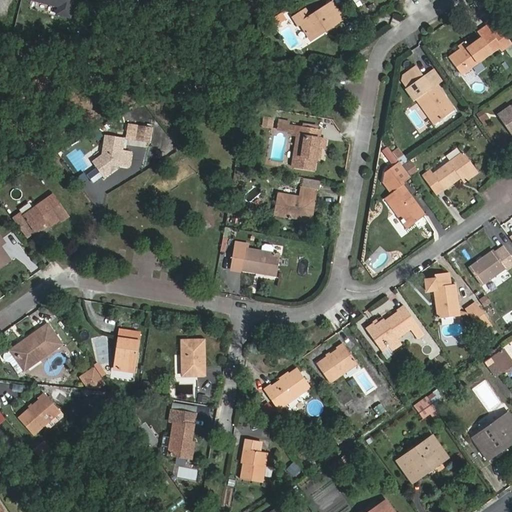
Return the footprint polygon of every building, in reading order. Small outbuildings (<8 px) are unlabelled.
[(34,0),(61,7),(60,14),(72,18),(76,0),(34,0)] [(325,6),(337,23),(343,19),(332,2),(325,6)] [(371,15),(379,9),(375,3),(367,9),(371,15)] [(328,29),(337,23),(325,6),(310,16),(306,9),(293,17),(299,25),(300,24),(309,37),(326,26),(328,29)] [(311,40),(328,29),(326,26),(309,37),(311,40)] [(468,46),(451,59),(462,74),(500,46),(486,26),(479,32),(482,36),(468,46)] [(449,56),(451,59),(468,46),(465,41),(458,46),(460,49),(449,56)] [(403,92),(411,104),(417,100),(433,124),(454,109),(437,86),(430,91),(421,79),(420,80),(413,70),(400,79),(398,84),(403,92)] [(431,72),(421,79),(430,91),(437,86),(440,84),(431,72)] [(511,134),(511,106),(509,108),(499,115),(511,134)] [(476,115),(485,126),(492,120),(482,109),(476,115)] [(320,131),(301,126),(299,135),(305,136),(301,157),(294,156),(292,165),(313,170),(315,160),(318,160),(321,148),(324,148),(325,139),(318,138),(320,131)] [(152,131),(139,129),(137,144),(150,146),(152,131)] [(103,157),(93,163),(103,179),(110,175),(111,171),(113,170),(117,171),(119,169),(128,170),(131,156),(122,154),(124,142),(106,139),(103,157)] [(398,147),(392,151),(401,164),(407,160),(398,147)] [(440,185),(443,189),(460,176),(463,181),(477,172),(463,153),(435,173),(431,168),(422,173),(434,190),(440,185)] [(401,183),(410,176),(401,165),(400,163),(386,173),(383,193),(386,197),(407,227),(424,215),(403,185),(401,183)] [(93,167),(83,173),(86,179),(96,173),(93,167)] [(83,173),(74,179),(77,184),(86,179),(83,173)] [(309,199),(313,200),(315,191),(302,188),(300,197),(278,193),(274,214),(296,217),(297,213),(306,215),(309,199)] [(13,219),(27,238),(35,232),(37,234),(48,226),(49,227),(58,220),(67,213),(53,194),(23,215),(21,213),(13,219)] [(310,220),(313,200),(309,199),(306,215),(297,213),(296,217),(310,220)] [(67,213),(58,220),(61,223),(70,216),(67,213)] [(255,268),(276,272),(279,254),(245,248),(245,245),(234,243),(230,268),(241,270),(255,272),(255,268)] [(469,268),(480,285),(504,269),(506,271),(511,266),(511,259),(504,247),(494,253),(493,251),(483,258),(481,255),(476,259),(478,262),(469,268)] [(0,267),(10,261),(7,257),(0,262),(0,267)] [(459,314),(459,311),(456,284),(451,285),(450,274),(435,276),(435,278),(425,279),(426,290),(435,289),(439,317),(459,314)] [(479,299),(484,307),(491,303),(486,295),(479,299)] [(466,308),(468,311),(476,305),(474,302),(466,308)] [(468,311),(471,315),(483,332),(491,327),(476,305),(468,311)] [(396,338),(410,328),(416,324),(405,307),(399,312),(380,325),(377,321),(366,328),(381,351),(388,345),(397,340),(396,338)] [(23,370),(60,344),(48,325),(11,352),(23,370)] [(123,351),(119,369),(133,371),(138,334),(120,331),(117,350),(123,351)] [(397,339),(397,340),(388,345),(392,351),(401,345),(397,339)] [(182,375),(205,375),(204,341),(182,341),(182,375)] [(330,383),(358,364),(343,343),(336,348),(338,351),(317,365),(330,383)] [(491,357),(502,372),(511,365),(511,359),(504,348),(491,357)] [(115,368),(119,369),(123,351),(117,350),(115,368)] [(92,382),(78,361),(71,366),(86,387),(92,382)] [(278,411),(310,387),(297,369),(288,375),(287,372),(278,378),(280,381),(272,387),(270,384),(263,390),(278,411)] [(441,397),(436,390),(426,397),(435,410),(441,406),(437,400),(441,397)] [(47,426),(61,414),(43,393),(38,398),(39,400),(33,406),(31,404),(28,406),(30,409),(20,418),(33,434),(45,424),(47,426)] [(198,394),(197,401),(206,403),(207,396),(198,394)] [(259,408),(270,415),(275,408),(264,400),(259,408)] [(381,403),(373,408),(379,417),(387,412),(381,403)] [(98,419),(106,412),(101,406),(94,413),(98,419)] [(191,441),(196,415),(171,410),(169,423),(174,423),(168,455),(192,460),(195,442),(191,441)] [(431,422),(440,416),(435,410),(427,416),(431,422)] [(508,439),(510,442),(511,441),(511,425),(506,416),(472,440),(484,456),(508,439)] [(434,463),(436,465),(446,458),(432,437),(398,462),(410,479),(434,463)] [(10,453),(16,447),(8,438),(2,444),(10,453)] [(241,478),(262,482),(266,453),(259,452),(261,442),(245,439),(241,464),(244,464),(241,478)] [(487,459),(510,442),(508,439),(484,456),(487,459)] [(43,442),(34,451),(44,462),(53,453),(43,442)] [(343,469),(338,460),(327,468),(333,476),(343,469)] [(412,482),(436,465),(434,463),(410,479),(412,482)] [(289,467),(293,476),(301,472),(297,464),(289,467)] [(267,466),(264,479),(270,480),(272,467),(267,466)] [(391,511),(385,503),(372,511),(391,511)]
